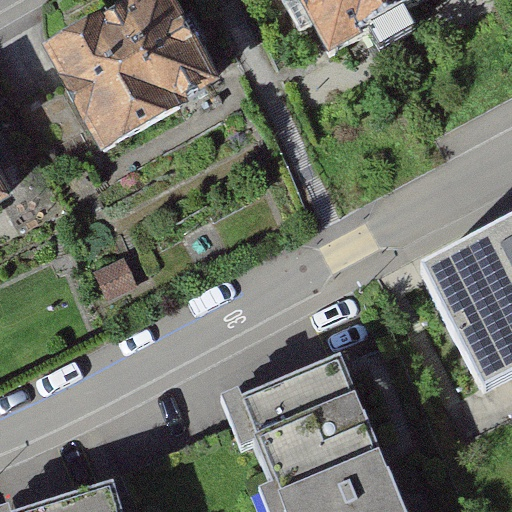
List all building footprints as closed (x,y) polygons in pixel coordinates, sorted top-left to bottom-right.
[(162,0),(155,0),(40,64),(98,168),(219,101),(162,0)] [(440,0),(286,0),(326,68),(442,1),(440,0)] [(511,230),(410,284),(474,405),(511,384),(511,230)] [(123,268),(88,286),(103,315),(138,297),(123,268)] [(397,511),(338,371),(237,413),(278,511),(397,511)] [(119,511),(114,494),(56,511),(119,511)]
